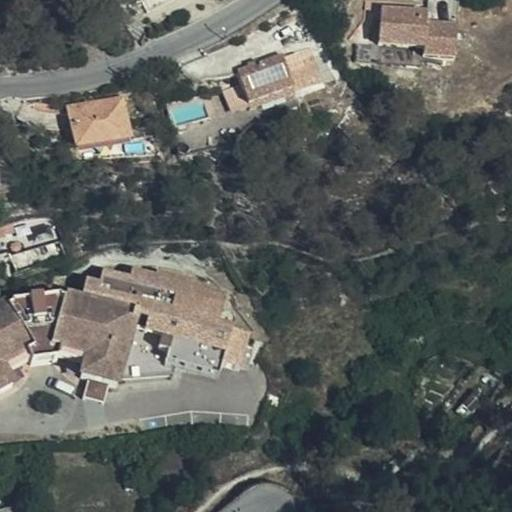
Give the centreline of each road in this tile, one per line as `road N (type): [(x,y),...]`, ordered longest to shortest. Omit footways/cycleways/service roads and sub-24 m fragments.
road 1 (residential): [(0,88),(148,60),(206,36),(258,0)]
road 2 (unknown): [(0,427),(50,415),(229,401)]
